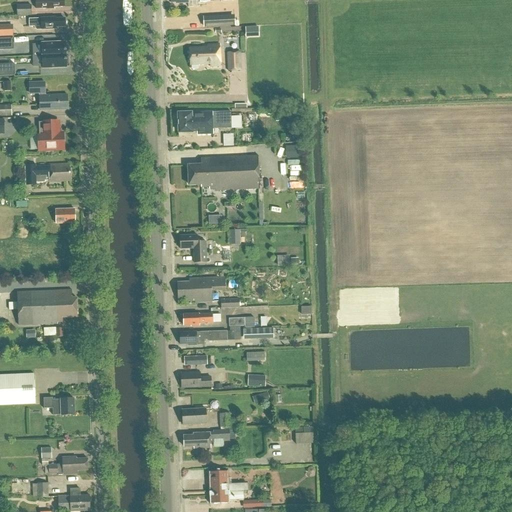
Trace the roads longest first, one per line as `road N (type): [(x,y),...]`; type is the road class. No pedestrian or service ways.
road 1 (unclassified): [(106,511),(84,0)]
road 2 (secondary): [(168,511),(147,0)]
